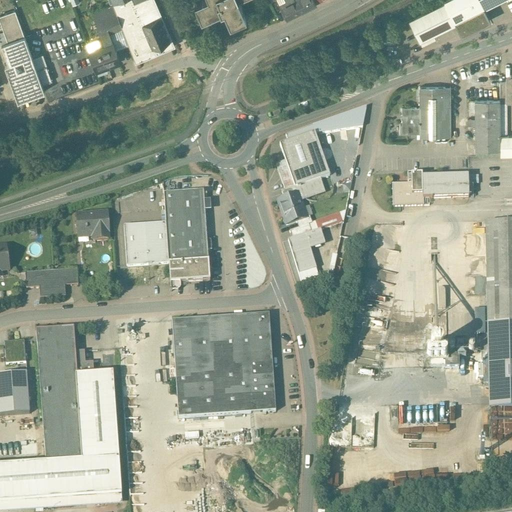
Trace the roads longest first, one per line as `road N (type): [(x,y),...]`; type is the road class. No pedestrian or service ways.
road 1 (unclassified): [(288,298),(0,322)]
road 2 (unclassified): [(232,65),(188,60),(37,115),(0,118)]
road 3 (unclassified): [(307,511),(311,396),(288,298)]
road 4 (tertiary): [(203,146),(0,214)]
road 5 (unclassified): [(350,238),(380,84)]
road 6 (unclassified): [(288,298),(237,162)]
road 7 (residential): [(511,38),(380,84)]
road 8 (residential): [(380,84),(251,130)]
road 9 (tertiary): [(232,65),(351,0)]
road 10 (unknown): [(132,308),(121,222),(130,209),(156,204)]
